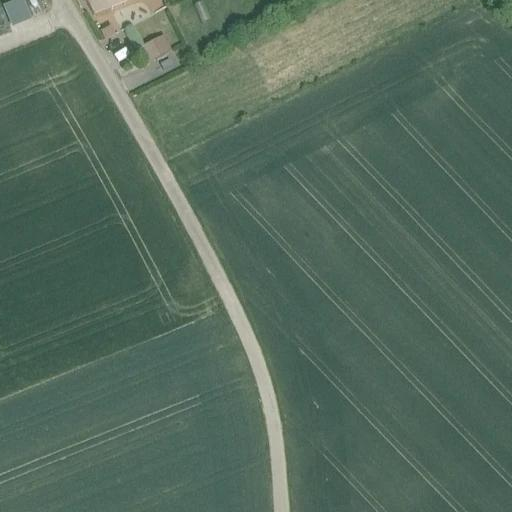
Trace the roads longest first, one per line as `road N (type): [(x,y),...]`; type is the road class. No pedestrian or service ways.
road 1 (residential): [(245,335),(67,0)]
road 2 (track): [(279,511),(268,386),(245,335)]
